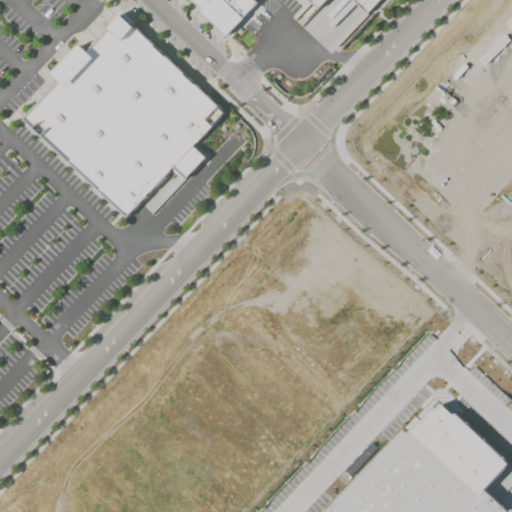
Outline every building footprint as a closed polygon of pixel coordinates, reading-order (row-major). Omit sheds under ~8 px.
[(196,0),(264,0),(233,35),(196,0)] [(312,0),(384,0),(351,36),(312,0)] [(19,112),(55,76),(46,68),(78,36),(86,44),(120,9),(221,107),(190,140),(203,153),(149,209),(139,199),(124,214),(19,112)] [(407,147),(434,119),(423,108),(397,136),(407,147)] [(325,511),(509,511),(485,489),(510,464),(456,413),(454,414),(442,403),(437,408),(435,406),(421,422),(419,421),(408,433),(404,429),(325,511)]
